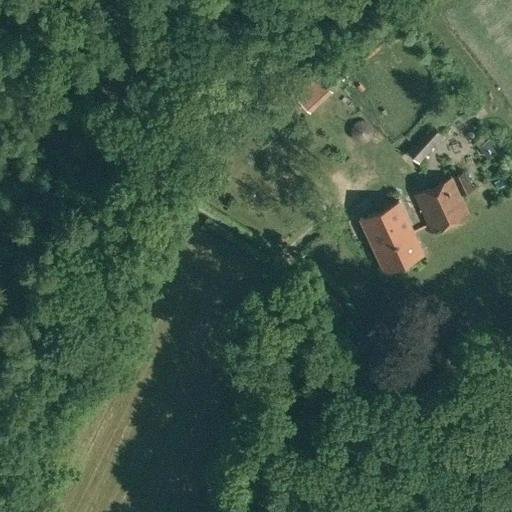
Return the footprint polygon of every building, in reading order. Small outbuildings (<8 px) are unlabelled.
[(292,93),(309,112),(333,90),(316,72),(292,93)] [(406,151),(419,163),(444,136),(423,116),(403,137),(408,142),(411,139),(414,142),(406,151)] [(359,142),(361,142),(363,142),(365,142),(368,141),(370,139),(371,137),(373,134),(373,132),(373,129),(373,127),(372,125),(370,123),(369,121),(367,120),(364,119),(361,119),(359,119),(356,120),(354,122),(352,124),(351,125),(350,128),(350,130),(350,133),(351,135),(352,138),(354,140),(356,141),(359,142)] [(413,193),(430,233),(470,215),(460,195),(473,189),(464,170),(413,193)] [(360,218),(384,270),(422,252),(398,201),(360,218)]
